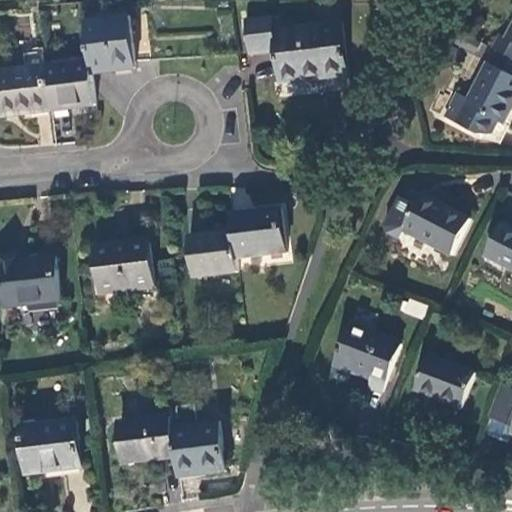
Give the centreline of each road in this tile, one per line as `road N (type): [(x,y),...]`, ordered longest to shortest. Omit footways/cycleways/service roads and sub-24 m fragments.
road 1 (residential): [(144,143),(162,156),(184,155),(200,141),(204,121),(195,102),(176,92),(155,96),(142,112)]
road 2 (residential): [(0,172),(102,162),(144,143)]
